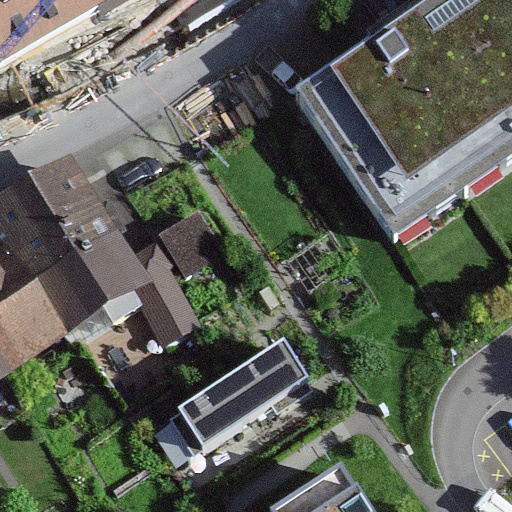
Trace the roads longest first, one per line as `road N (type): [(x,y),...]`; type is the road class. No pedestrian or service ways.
road 1 (residential): [(291,0),(0,167)]
road 2 (residential): [(511,353),(474,385),(453,421),(463,485),(494,511)]
